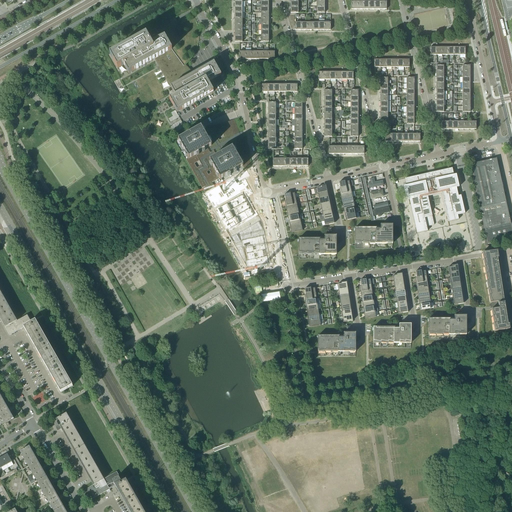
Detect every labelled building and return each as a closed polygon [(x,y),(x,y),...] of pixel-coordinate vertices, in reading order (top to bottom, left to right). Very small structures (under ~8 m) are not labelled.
[(128,74),(155,58),(171,86),(170,87),(175,96),(169,99),(177,112),(213,92),(208,82),(221,75),(214,62),(212,63),(190,76),(171,49),(172,49),(182,43),(175,31),(180,28),(176,19),(175,18),(146,34),(110,55),(117,68),(124,65),(128,74)] [(170,123),(179,118),(179,117),(176,113),(175,111),(171,113),(173,117),(168,119),(170,123)] [(172,125),(173,127),(176,132),(185,127),(184,127),(182,123),(182,122),(181,120),(172,125)] [(234,120),(224,124),(223,124),(223,125),(227,131),(235,146),(238,151),(242,158),(245,164),(246,164),(245,164),(243,166),(244,168),(249,166),(250,165),(250,164),(248,154),(240,135),(240,134),(234,120)] [(201,127),(178,140),(188,159),(192,157),(207,148),(211,146),(203,130),(201,127)] [(213,159),(209,161),(218,176),(220,180),(243,167),(232,148),(228,150),(213,159)] [(470,164),(479,208),(506,202),(496,159),(470,164)] [(406,186),(403,186),(406,199),(409,198),(409,199),(415,227),(417,234),(427,231),(426,227),(434,225),(427,197),(439,194),(441,194),(448,222),(458,220),(457,215),(464,214),(465,214),(463,206),(461,195),(458,196),(457,190),(456,188),(459,187),(456,175),(453,175),(452,168),(449,169),(433,172),(429,173),(429,172),(429,173),(412,177),(404,179),(406,185),(406,186)] [(231,179),(205,193),(246,268),(271,263),(258,202),(245,178),(234,185),(231,179)] [(362,178),(370,215),(371,221),(374,221),(365,182),(366,182),(366,178),(362,178)] [(367,184),(369,189),(384,186),(383,181),(375,182),(374,178),(370,179),(371,183),(367,184)] [(339,189),(350,187),(353,186),(352,181),(345,182),(345,181),(339,183),(340,189),(339,189)] [(327,192),(325,185),(320,187),(320,188),(316,188),(313,189),(315,195),(317,194),(318,194),(327,192)] [(369,193),(371,200),(384,197),(383,190),(369,193)] [(479,208),(484,230),(511,224),(506,202),(479,208)] [(381,214),(390,212),(389,207),(373,211),(374,216),(378,215),(378,217),(381,216),(381,214)] [(511,230),(511,224),(484,230),(488,244),(511,238),(511,230)] [(354,228),(354,244),(354,249),(392,249),(392,225),(380,225),(380,228),(354,228)] [(298,239),(298,256),(298,260),(336,260),(336,236),(324,236),(324,239),(298,239)] [(482,253),(483,255),(484,257),(485,259),(483,260),(486,267),(484,267),(487,274),(486,274),(489,281),(487,281),(490,288),(488,288),(491,295),(489,295),(492,302),(490,302),(490,303),(491,303),(492,309),(491,310),(494,316),(492,317),(495,323),(493,324),(496,331),(494,331),(495,331),(509,329),(509,324),(507,324),(507,322),(505,306),(504,306),(504,301),(498,262),(499,261),(497,253),(497,250),(482,253)] [(337,285),(338,290),(347,289),(346,282),(341,283),(341,284),(337,285)] [(0,317),(5,327),(5,328),(6,327),(10,335),(24,327),(61,393),(71,386),(69,381),(67,378),(64,373),(65,373),(64,373),(61,368),(62,368),(60,365),(54,355),(53,352),(50,347),(47,342),(45,339),(42,335),(43,334),(42,334),(39,329),(40,329),(38,326),(37,326),(35,321),(32,323),(27,315),(17,321),(13,313),(0,290),(0,317)] [(466,340),(466,319),(466,316),(454,316),(454,319),(428,319),(428,340),(466,340)] [(373,327),(373,349),(411,349),(411,324),(399,324),(399,327),(373,327)] [(343,333),(343,334),(343,336),(318,336),(318,357),(355,357),(355,333),(343,333)] [(0,416),(4,424),(13,418),(9,410),(1,396),(0,394),(0,416)] [(93,485),(106,478),(104,479),(66,413),(57,419),(59,422),(57,423),(54,425),(56,428),(58,430),(62,428),(94,484),(93,485)] [(22,456),(26,463),(30,470),(34,478),(39,485),(43,493),(47,500),(51,508),(53,511),(66,511),(58,498),(50,483),(41,468),(33,453),(29,446),(20,452),(22,456)] [(7,454),(2,457),(6,465),(11,462),(12,462),(10,459),(10,458),(7,454)] [(93,485),(84,491),(89,500),(105,490),(106,491),(109,490),(110,491),(107,486),(113,482),(112,481),(119,478),(118,477),(116,473),(106,478),(93,485)] [(120,480),(119,478),(112,481),(113,482),(115,486),(116,485),(131,511),(144,511),(126,480),(121,482),(120,480)]
